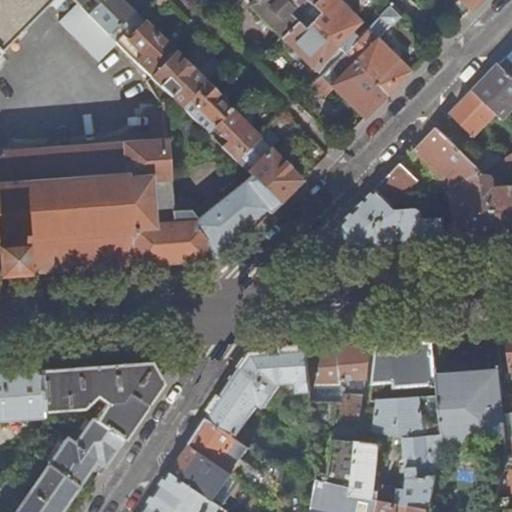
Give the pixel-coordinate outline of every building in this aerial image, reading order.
[(0,0),(0,51),(50,0),(0,0)] [(129,12),(117,0),(91,0),(97,6),(87,16),(115,43),(125,32),(117,24),(129,12)] [(303,14),(288,0),(242,0),(280,37),(303,14)] [(288,0),(303,14),(316,0),(288,0)] [(346,11),(335,0),(316,0),(303,14),(342,53),(365,30),(346,11)] [(479,0),(459,0),(470,10),(477,3),(479,0)] [(115,43),(87,16),(80,7),(75,3),(57,22),(97,61),(116,43),(115,43)] [(409,72),(374,39),(387,26),(392,26),(402,15),(391,4),(365,30),(342,53),(385,96),(391,90),(409,72)] [(342,53),(303,14),(280,37),(319,77),(342,53)] [(174,54),(138,19),(125,32),(115,43),(116,43),(151,78),(174,54)] [(385,96),(342,53),(319,77),(363,119),(375,106),(385,96)] [(204,84),(174,54),(151,78),(181,107),(204,84)] [(511,114),(511,61),(507,57),(474,90),(500,115),(506,120),(511,114)] [(229,110),(204,84),(181,107),(207,133),(229,110)] [(500,115),(474,90),(452,113),(476,139),(500,115)] [(259,138),(247,128),(251,124),(244,117),(241,121),(229,110),(207,133),(236,161),(259,138)] [(171,213),(169,180),(168,180),(160,112),(138,114),(140,133),(151,131),(152,144),(142,145),(0,155),(0,275),(9,275),(138,264),(218,258),(212,252),(263,208),(266,211),(269,214),(279,203),(251,175),(242,185),(197,221),(189,212),(171,213)] [(482,174),(437,128),(420,145),(414,150),(427,162),(430,159),(457,185),(460,224),(455,224),(456,240),(488,237),(482,174)] [(152,144),(151,131),(140,133),(142,145),(152,144)] [(302,181),(269,149),(277,142),(266,132),(259,138),(236,161),(251,175),(279,203),(291,192),(302,181)] [(511,187),(496,189),(495,180),(500,173),(511,172),(511,154),(482,174),(488,237),(491,237),(511,235),(511,187)] [(406,200),(402,196),(419,180),(414,176),(420,170),(408,157),(341,225),(352,248),(408,244),(445,241),(443,218),(424,220),(424,213),(423,211),(421,209),(419,209),(395,210),(406,200)] [(511,334),(510,335),(511,363),(501,363),(501,369),(502,381),(511,380),(511,334)] [(436,375),(433,341),(403,343),(378,345),(373,382),(394,381),(394,387),(395,387),(395,390),(420,388),(420,384),(425,384),(425,388),(432,388),(432,390),(437,390),(436,375)] [(364,394),(370,345),(358,346),(338,348),(342,394),(345,395),(345,394),(346,393),(347,392),(348,392),(349,392),(364,394)] [(342,394),(338,348),(319,349),(309,350),(311,387),(319,387),(319,400),(331,399),(332,394),(342,394)] [(311,387),(309,350),(270,353),(254,354),(209,419),(235,437),(255,407),(261,410),(280,384),(299,383),(299,392),(312,392),(311,387)] [(122,440),(160,385),(147,363),(116,366),(38,372),(42,413),(80,410),(92,397),(104,405),(94,421),(122,440)] [(504,411),(502,392),(502,381),(501,369),(481,371),(436,375),(437,390),(438,390),(442,433),(443,444),(506,439),(505,431),(504,411)] [(42,413),(38,372),(5,374),(0,374),(0,422),(43,419),(42,413)] [(511,391),(502,392),(504,411),(511,410),(511,391)] [(357,443),(364,394),(349,392),(348,392),(347,392),(346,393),(345,394),(345,395),(329,473),(318,470),(319,479),(351,486),(357,443)] [(424,436),(420,397),(378,400),(375,421),(371,421),(369,432),(374,432),(374,434),(403,438),(408,476),(406,490),(374,486),(380,445),(357,443),(351,486),(349,498),(378,502),(397,505),(411,507),(430,509),(443,444),(442,433),(424,436)] [(332,431),(338,406),(313,407),(315,433),(332,431)] [(313,436),(298,409),(259,430),(266,444),(268,443),(276,456),(313,436)] [(103,467),(122,440),(94,421),(91,419),(72,446),(95,461),(99,464),(103,467)] [(242,459),(250,447),(235,437),(209,419),(197,437),(191,445),(232,474),(273,503),(281,469),(272,463),(265,474),(242,459)] [(88,471),(95,461),(72,446),(65,440),(47,464),(77,486),(88,471)] [(214,500),(232,474),(191,445),(178,463),(172,472),(214,500)] [(511,458),(504,459),(502,470),(511,468),(511,458)] [(59,511),(65,503),(77,486),(47,464),(28,491),(57,511),(59,511)] [(217,511),(221,506),(214,500),(172,472),(150,504),(144,511),(217,511)] [(375,511),(378,502),(349,498),(351,486),(319,479),(310,511),(375,511)] [(57,511),(28,491),(13,511),(57,511)] [(394,511),(397,505),(378,502),(375,511),(394,511)]
